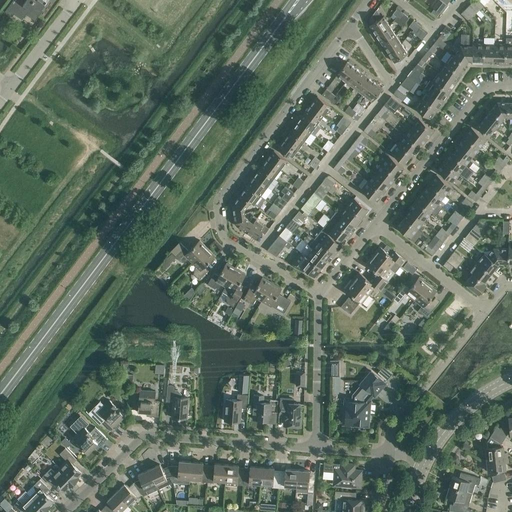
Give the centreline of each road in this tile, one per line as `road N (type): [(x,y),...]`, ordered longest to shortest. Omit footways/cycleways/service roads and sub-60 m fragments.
road 1 (tertiary): [(0,394),(300,0)]
road 2 (residential): [(319,293),(230,242),(217,206),(350,24)]
road 3 (residential): [(316,448),(150,435),(67,511)]
road 4 (residential): [(376,223),(475,100),(511,86)]
road 5 (residential): [(388,453),(395,423),(484,310)]
road 6 (residential): [(316,448),(319,293)]
road 7 (residential): [(484,310),(376,223)]
road 8 (unclassified): [(424,463),(469,406),(511,380)]
